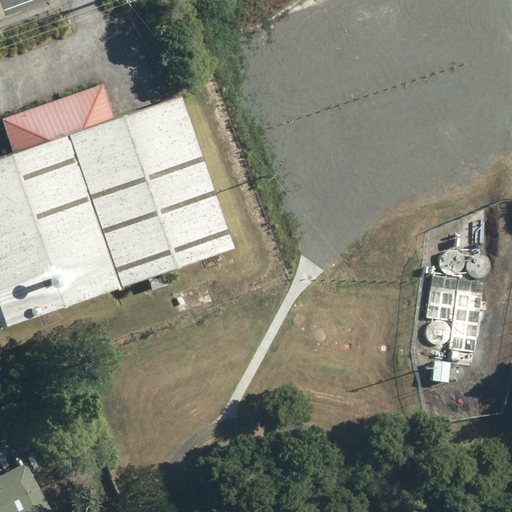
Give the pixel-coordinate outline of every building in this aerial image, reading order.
[(0,122),(11,153),(0,156),(0,325),(1,330),(145,279),(149,291),(167,285),(162,273),(205,258),(208,267),(223,262),(220,253),(231,249),(176,95),(112,117),(100,84),(0,118),(0,122)] [(452,321),(449,350),(473,353),(482,282),(429,275),(424,318),(452,321)] [(198,289),(180,295),(185,310),(203,304),(198,289)] [(503,355),(482,352),(479,373),(500,376),(503,355)] [(431,360),(429,382),(447,383),(449,362),(431,360)] [(24,463),(0,475),(0,511),(48,511),(49,511),(24,463)]
